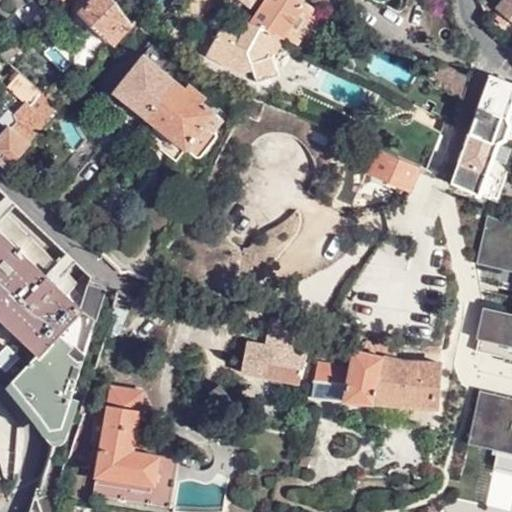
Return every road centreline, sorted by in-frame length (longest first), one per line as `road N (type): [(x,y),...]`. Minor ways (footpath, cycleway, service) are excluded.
road 1 (residential): [(0,178),(114,282)]
road 2 (residential): [(491,51),(440,178)]
road 3 (residential): [(0,386),(28,421),(17,511)]
